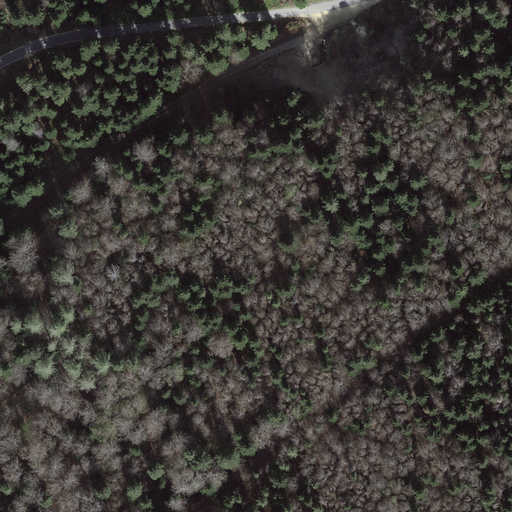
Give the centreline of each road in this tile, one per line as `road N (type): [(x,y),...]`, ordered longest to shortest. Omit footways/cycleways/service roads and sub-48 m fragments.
road 1 (track): [(511,262),(187,511)]
road 2 (track): [(0,232),(99,150),(303,39),(319,28),(326,8)]
road 3 (unclassified): [(358,0),(85,35),(0,63)]
